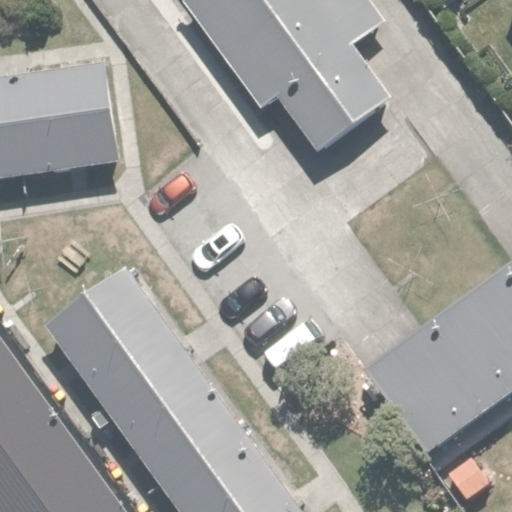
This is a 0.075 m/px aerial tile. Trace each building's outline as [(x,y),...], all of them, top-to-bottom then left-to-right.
[(178,0),(263,112),(274,103),(314,156),(391,98),(355,50),(381,30),(358,0),(178,0)] [(0,74),(0,178),(136,162),(124,59),(0,74)] [(313,511),(129,264),(47,325),(185,511),(313,511)] [(511,415),(511,271),(360,375),(428,473),(511,415)] [(129,511),(0,335),(0,511),(129,511)]
